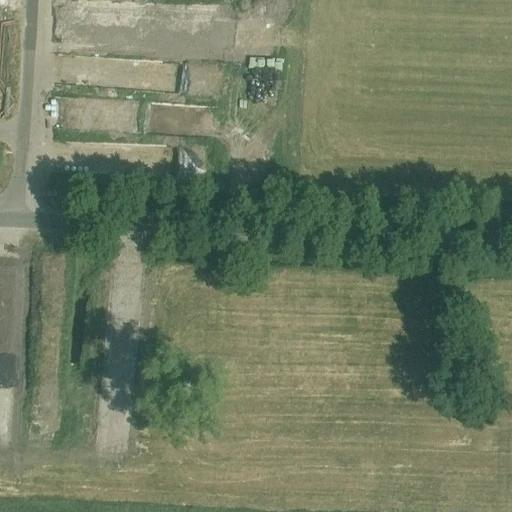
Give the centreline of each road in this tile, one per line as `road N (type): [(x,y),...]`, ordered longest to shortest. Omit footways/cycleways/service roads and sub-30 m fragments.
road 1 (unclassified): [(15,220),(511,239)]
road 2 (unclassified): [(15,220),(28,0)]
